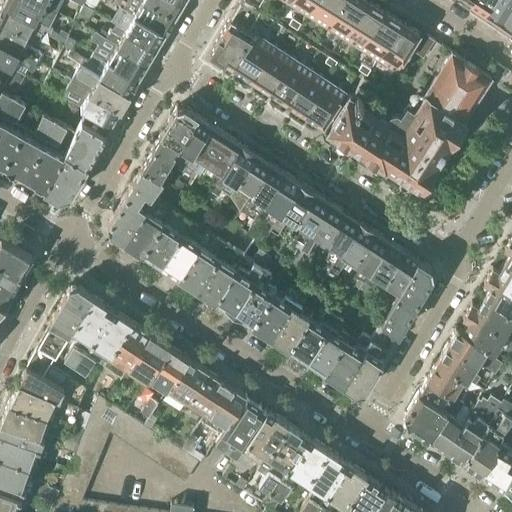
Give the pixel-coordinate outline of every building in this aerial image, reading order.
[(35,0),(3,0),(2,3),(52,28),(54,24),(47,21),(53,9),(42,4),(35,0)] [(85,0),(84,3),(93,9),(98,0),(85,0)] [(113,0),(114,0),(116,2),(165,30),(174,16),(145,0),(113,0)] [(145,0),(174,16),(183,1),(180,0),(145,0)] [(239,0),(230,16),(252,30),(253,30),(260,19),(263,13),(267,7),(264,5),(266,0),(239,0)] [(303,11),(306,12),(313,0),(289,0),(288,1),(303,11)] [(313,0),(306,12),(324,23),(338,0),(313,0)] [(338,0),(324,23),(341,34),(363,0),(338,0)] [(363,0),(341,34),(359,46),(382,8),(368,0),(363,0)] [(469,0),(468,3),(482,12),(490,0),(469,0)] [(490,0),(482,12),(497,22),(510,0),(490,0)] [(511,0),(510,0),(497,22),(511,32),(511,0)] [(117,23),(125,28),(156,46),(165,30),(116,2),(112,10),(121,15),(117,23)] [(2,3),(0,7),(0,21),(26,35),(35,39),(39,31),(41,33),(43,29),(49,32),(48,35),(63,42),(67,36),(52,28),(2,3)] [(84,3),(82,6),(79,12),(77,15),(86,21),(93,9),(84,3)] [(359,46),(376,57),(400,20),(382,8),(359,46)] [(263,13),(260,19),(268,25),(272,18),(271,18),(268,16),(263,13)] [(213,53),(230,64),(252,30),(230,16),(211,47),(209,50),(213,53)] [(296,28),(296,29),(300,23),(292,17),(288,23),(296,28)] [(400,20),(376,57),(395,69),(419,32),(400,20)] [(0,21),(0,40),(36,59),(40,51),(23,42),(26,35),(0,21)] [(101,28),(99,33),(147,61),(156,46),(125,28),(117,23),(112,31),(109,29),(107,32),(101,28)] [(93,49),(96,51),(138,76),(147,61),(99,33),(95,30),(90,38),(97,42),(93,49)] [(252,30),(230,64),(248,76),(270,42),(253,30),(252,30)] [(63,42),(62,44),(71,49),(77,40),(68,34),(67,36),(63,42)] [(0,40),(0,59),(4,62),(11,66),(15,58),(16,60),(32,68),(36,59),(0,40)] [(248,76),(266,88),(288,53),(270,42),(248,76)] [(67,55),(80,62),(129,91),(138,76),(96,51),(89,62),(70,51),(67,55)] [(349,92),(327,127),(385,165),(386,163),(420,185),(436,162),(435,161),(449,141),(465,117),(464,117),(491,76),(452,51),(451,51),(441,67),(434,76),(414,108),(407,104),(403,110),(400,114),(393,109),(387,117),(379,112),(391,95),(363,76),(351,94),(349,92)] [(266,88),(284,99),(303,70),(307,65),(303,63),(288,53),(266,88)] [(336,60),(328,55),(324,61),(333,66),(336,61),(336,60)] [(80,62),(70,78),(121,105),(129,91),(80,62)] [(366,74),(370,68),(362,63),(358,69),(366,74)] [(284,99),(302,111),(303,110),(325,77),(307,65),(303,70),(284,99)] [(0,117),(13,94),(24,74),(13,67),(0,89),(0,117)] [(80,105),(87,109),(111,122),(121,105),(70,78),(69,77),(64,85),(84,96),(80,105)] [(303,110),(302,111),(303,112),(322,124),(344,90),(325,77),(303,110)] [(0,117),(0,162),(2,163),(21,128),(12,123),(25,100),(13,94),(0,117)] [(176,106),(161,131),(179,143),(197,114),(182,104),(182,105),(177,106),(176,106)] [(82,118),(44,187),(60,197),(60,196),(67,194),(67,195),(111,122),(87,109),(82,118)] [(14,170),(22,175),(54,117),(49,114),(43,111),(30,133),(21,128),(2,163),(3,164),(14,170)] [(182,171),(184,169),(211,123),(197,114),(179,143),(173,154),(179,158),(178,161),(181,163),(178,168),(182,171)] [(54,117),(22,175),(31,180),(43,187),(44,187),(82,118),(82,117),(74,131),(65,126),(66,124),(58,119),(54,117)] [(200,159),(208,164),(226,133),(211,123),(184,169),(190,174),(200,159)] [(161,131),(142,163),(160,175),(173,154),(179,143),(161,131)] [(199,200),(200,201),(203,203),(211,191),(242,143),(226,133),(208,164),(214,168),(207,179),(211,181),(199,200)] [(211,191),(217,194),(218,195),(222,189),(229,193),(236,182),(237,183),(255,152),(242,143),(211,191)] [(255,152),(237,183),(244,187),(233,204),(235,206),(240,209),(271,162),(255,152)] [(265,201),(266,202),(285,171),(271,162),(240,209),(247,214),(252,207),(258,211),(265,201)] [(142,163),(126,190),(146,202),(152,193),(163,176),(160,175),(142,163)] [(262,223),(270,229),(300,181),(285,171),(266,202),(273,206),(262,223)] [(288,216),(296,221),(315,191),(300,181),(270,229),(277,233),(288,216)] [(108,228),(122,237),(146,202),(126,190),(107,222),(108,222),(109,227),(108,228)] [(292,243),(299,248),(329,200),(315,191),(296,221),(303,226),(292,243)] [(122,237),(141,249),(170,205),(152,193),(146,202),(122,237)] [(317,235),(325,241),(344,210),(329,200),(299,248),(303,250),(306,244),(310,246),(317,235)] [(141,249),(159,261),(188,217),(182,213),(170,205),(141,249)] [(324,265),(329,268),(359,220),(344,210),(325,241),(332,245),(325,256),(328,258),(324,265)] [(239,211),(232,222),(239,226),(245,215),(239,211)] [(197,223),(188,217),(159,261),(178,273),(202,236),(193,230),(197,223)] [(221,225),(232,232),(236,225),(225,219),(221,225)] [(347,255),(355,260),(374,229),(359,220),(329,268),(324,275),(320,281),(328,286),(347,255)] [(270,229),(262,223),(254,236),(262,241),(270,229)] [(178,273),(197,286),(225,242),(207,229),(202,236),(178,273)] [(358,287),(358,286),(388,238),(374,229),(355,260),(362,264),(354,276),(358,278),(354,284),(358,287)] [(1,236),(0,237),(0,271),(4,264),(19,274),(20,275),(32,255),(1,236)] [(376,274),(383,278),(402,248),(388,238),(358,286),(366,291),(370,284),(376,274)] [(225,242),(197,286),(205,291),(215,297),(237,265),(239,261),(244,254),(225,242)] [(215,297),(233,309),(270,254),(262,249),(259,247),(251,258),(253,259),(248,267),(239,261),(237,265),(215,297)] [(387,297),(391,300),(417,257),(402,248),(383,278),(391,283),(384,295),(387,297)] [(233,309),(252,321),(273,289),(272,289),(275,284),(267,278),(271,271),(263,265),(270,254),(233,309)] [(388,306),(380,319),(389,325),(397,330),(432,272),(431,267),(431,266),(417,257),(391,300),(388,306)] [(492,265),(487,273),(511,288),(511,264),(504,260),(498,269),(492,265)] [(0,298),(5,301),(15,282),(19,274),(4,264),(0,271),(0,298)] [(489,284),(483,295),(511,312),(511,288),(487,273),(483,281),(489,284)] [(269,333),(287,344),(308,313),(299,306),(313,285),(305,281),(299,290),(298,289),(269,333)] [(72,325),(92,294),(76,284),(76,283),(69,285),(69,286),(49,320),(68,331),(72,325)] [(252,321),(269,333),(298,289),(289,284),(282,295),(273,289),(252,321)] [(66,373),(68,374),(110,306),(92,294),(72,325),(80,330),(63,356),(73,362),(66,373)] [(471,300),(467,308),(511,337),(511,322),(509,321),(511,316),(511,312),(483,295),(477,304),(471,300)] [(391,300),(387,297),(386,297),(383,303),(388,306),(391,300)] [(108,354),(111,349),(110,349),(130,319),(110,306),(68,374),(86,386),(90,379),(79,372),(82,368),(85,370),(94,355),(103,360),(107,353),(108,354)] [(287,344),(305,356),(333,313),(325,307),(321,315),(318,319),(308,313),(287,344)] [(468,319),(462,329),(492,349),(496,343),(511,352),(511,337),(467,308),(462,316),(468,319)] [(305,356),(323,368),(344,336),(335,330),(338,326),(343,319),(333,313),(305,356)] [(111,349),(129,362),(149,331),(130,319),(110,349),(111,349)] [(370,336),(341,380),(357,390),(358,389),(362,388),(363,389),(388,346),(380,342),(389,325),(380,319),(370,336)] [(68,331),(49,320),(41,333),(60,343),(68,331)] [(456,325),(447,341),(476,360),(493,371),(500,360),(490,354),(492,349),(462,329),(456,325)] [(129,362),(148,374),(167,343),(149,331),(129,362)] [(323,368),(341,380),(370,336),(361,331),(354,342),(344,336),(323,368)] [(33,348),(51,356),(60,343),(41,333),(33,348)] [(447,341),(437,357),(465,376),(471,380),(474,382),(480,385),(483,381),(477,377),(478,375),(470,369),(476,360),(447,341)] [(148,374),(167,386),(186,355),(167,343),(148,374)] [(62,386),(68,374),(66,373),(48,361),(51,356),(33,348),(31,351),(25,363),(62,386)] [(167,386),(186,398),(206,368),(186,355),(167,386)] [(460,384),(465,376),(437,357),(426,376),(454,395),(459,398),(466,388),(460,384)] [(60,392),(62,386),(25,363),(18,378),(61,397),(63,394),(60,392)] [(183,403),(202,415),(225,380),(206,368),(186,398),(183,403)] [(406,422),(428,436),(454,395),(426,376),(418,390),(404,413),(406,422)] [(10,395),(46,411),(84,427),(90,412),(80,408),(81,406),(61,397),(18,378),(10,395)] [(118,380),(104,397),(108,400),(122,382),(118,380)] [(201,417),(220,430),(244,393),(225,380),(202,415),(201,417)] [(278,511),(272,507),(267,505),(261,511),(191,511),(193,503),(171,499),(169,510),(81,498),(109,430),(184,480),(198,459),(181,448),(162,435),(143,423),(135,417),(108,400),(104,397),(97,393),(90,412),(84,427),(78,442),(74,450),(68,466),(64,476),(59,488),(54,501),(51,509),(49,511),(278,511)] [(249,457),(258,463),(286,420),(266,407),(243,444),(237,440),(260,404),(252,398),(244,393),(220,430),(214,439),(222,445),(226,447),(236,454),(232,460),(243,467),(249,457)] [(462,459),(464,460),(500,399),(489,393),(478,412),(471,407),(468,412),(445,447),(462,459)] [(23,426),(43,433),(46,424),(42,423),(46,411),(10,395),(8,398),(0,418),(0,428),(19,435),(23,426)] [(149,395),(135,417),(143,423),(157,401),(149,395)] [(428,436),(445,447),(468,412),(460,406),(463,401),(459,398),(454,395),(428,436)] [(482,471),(484,472),(505,426),(511,415),(511,403),(502,396),(500,399),(464,460),(482,471)] [(258,482),(269,489),(306,433),(286,420),(258,463),(267,468),(258,482)] [(0,450),(28,461),(32,449),(37,451),(43,433),(23,426),(19,435),(0,428),(0,450)] [(511,451),(505,447),(511,434),(511,430),(505,426),(484,472),(503,485),(505,487),(511,472),(511,451)] [(181,448),(198,459),(201,461),(205,456),(192,448),(199,438),(190,433),(181,448)] [(293,475),(302,480),(324,445),(306,433),(269,489),(261,501),(267,505),(272,507),(293,475)] [(61,445),(74,450),(78,442),(65,437),(61,445)] [(294,511),(309,511),(345,459),(324,445),(302,480),(311,486),(297,507),(298,508),(294,511)] [(23,473),(28,461),(0,450),(0,487),(4,478),(24,486),(23,488),(44,497),(54,501),(59,488),(49,484),(47,481),(38,478),(35,479),(27,477),(28,475),(23,473)] [(327,511),(337,497),(346,503),(366,472),(345,459),(309,511),(327,511)] [(53,471),(64,476),(68,466),(56,462),(53,471)] [(344,505),(354,511),(367,511),(372,504),(382,511),(394,491),(385,486),(386,485),(366,472),(346,503),(344,505)] [(0,510),(10,511),(13,501),(18,503),(23,488),(24,486),(4,478),(0,487),(0,510)] [(410,511),(415,504),(395,491),(394,491),(382,511),(372,504),(367,511),(410,511)] [(41,505),(51,509),(54,501),(44,497),(41,505)]
